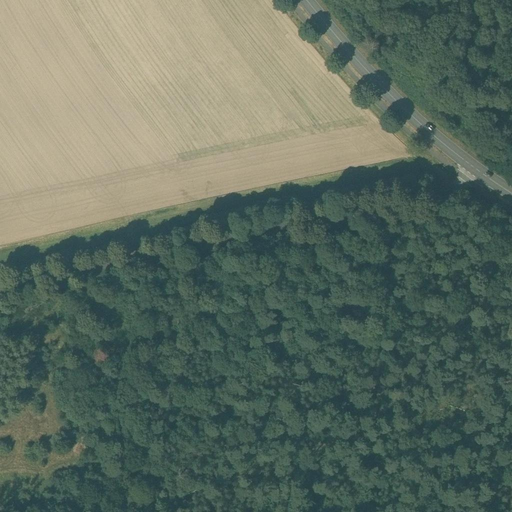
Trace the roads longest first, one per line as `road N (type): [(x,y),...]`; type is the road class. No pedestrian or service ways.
road 1 (unclassified): [(0,285),(436,192),(474,168)]
road 2 (secondary): [(474,168),(372,76),(307,0)]
